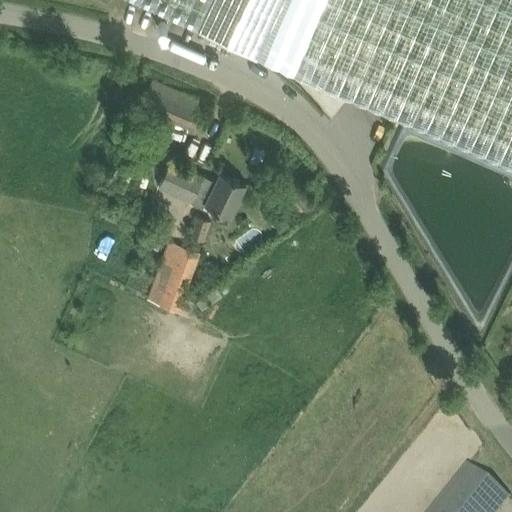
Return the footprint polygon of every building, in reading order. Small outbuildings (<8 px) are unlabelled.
[(141,0),(199,26),(211,0),(141,0)] [(211,0),(199,26),(199,27),(257,55),(266,36),(283,0),(211,0)] [(511,0),(283,0),(266,36),(321,80),(511,162),(511,0)] [(142,103),(197,128),(208,102),(153,78),(142,103)] [(192,196),(231,213),(246,181),(221,169),(211,189),(198,183),(203,173),(171,158),(158,185),(191,200),(192,196)] [(132,173),(125,169),(121,177),(129,180),(132,173)] [(280,192),(303,213),(311,205),(288,184),(280,192)] [(104,215),(124,224),(127,216),(108,208),(104,215)] [(275,220),(283,233),(294,226),(286,213),(275,220)] [(205,239),(212,219),(197,214),(191,234),(205,239)] [(201,251),(169,239),(147,297),(189,313),(194,299),(184,295),(201,251)] [(216,285),(197,299),(203,307),(222,293),(216,285)] [(467,468),(432,511),(498,511),(508,500),(467,468)]
